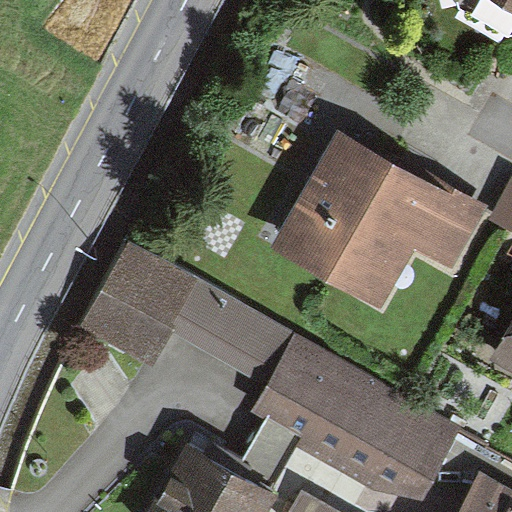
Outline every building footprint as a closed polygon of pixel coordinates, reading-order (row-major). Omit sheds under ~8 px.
[(511,0),(461,0),(465,18),(511,44),(511,0)] [(492,212),(342,134),(281,251),(386,306),(412,255),(457,279),(492,212)] [(267,393),(256,412),(419,504),(459,434),(301,345),(201,288),(136,252),(87,337),(157,377),(177,342),(267,393)] [(278,511),(283,505),(191,454),(158,511),(278,511)] [(511,511),(511,507),(480,488),(466,511),(511,511)]
